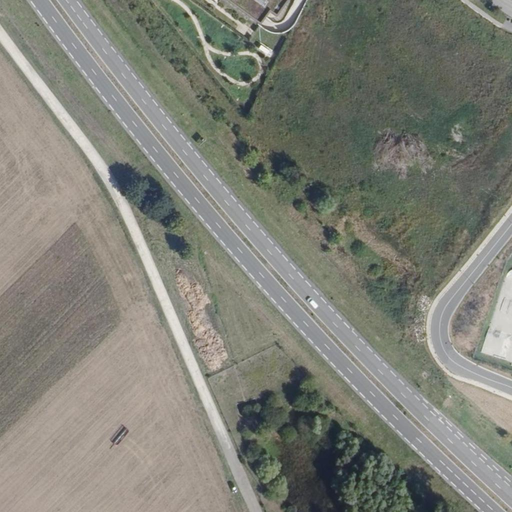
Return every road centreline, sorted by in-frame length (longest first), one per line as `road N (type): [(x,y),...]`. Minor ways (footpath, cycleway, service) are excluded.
road 1 (primary): [(40,0),(236,248),(495,511)]
road 2 (primary): [(511,499),(252,232),(66,0)]
road 3 (track): [(256,511),(118,192),(0,33)]
road 4 (unclassified): [(511,222),(446,304),(438,332),(452,361),(511,387)]
